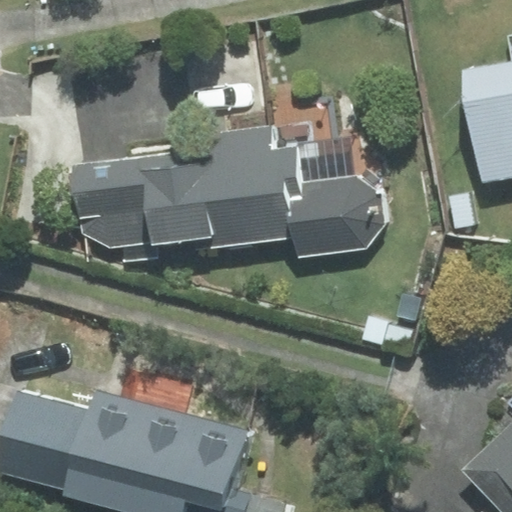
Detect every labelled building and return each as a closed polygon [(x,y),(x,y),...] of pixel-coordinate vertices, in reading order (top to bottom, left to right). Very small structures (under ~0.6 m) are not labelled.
[(511,65),(469,73),(487,178),(511,173),(511,65)] [(384,194),(357,176),(353,137),(333,140),(329,102),(308,105),(306,87),(270,92),(275,131),(212,138),(214,155),(77,171),(87,251),(124,259),(295,234),(299,257),(365,248),(385,225),(384,194)] [(68,482),(61,507),(79,511),(244,511),(250,492),(234,487),(250,430),(186,412),(195,381),(128,363),(120,394),(97,388),(91,411),(27,393),(7,465),(68,482)] [(511,511),(511,402),(511,403),(511,402),(511,432),(472,470),(511,511)] [(250,492),(244,511),(281,511),(284,503),(250,492)]
